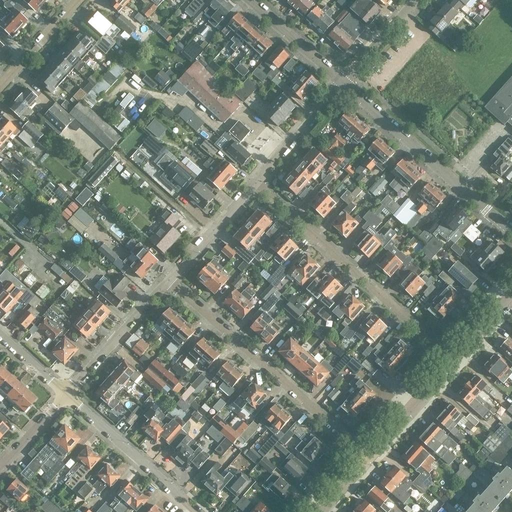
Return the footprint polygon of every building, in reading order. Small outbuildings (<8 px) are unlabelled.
[(44,3),(40,0),(23,0),(36,11),(38,9),(39,9),(43,5),(42,4),(44,3)] [(128,3),(124,0),(112,0),(113,0),(109,4),(119,13),(128,3)] [(140,0),(146,5),(147,4),(148,5),(141,13),(148,19),(158,8),(158,7),(164,0),(140,0)] [(202,0),(194,0),(185,10),(193,17),(191,20),(195,25),(205,14),(200,10),(201,9),(197,6),(202,0)] [(224,0),(215,0),(210,6),(209,6),(204,12),(211,19),(227,2),(224,0)] [(295,7),(296,8),(303,0),(288,0),(287,2),(294,8),(295,7)] [(303,0),(296,8),(298,10),(297,11),(304,17),(314,5),(310,1),(310,0),(303,0)] [(381,12),(368,0),(357,0),(356,2),(356,1),(355,2),(375,19),(381,12)] [(471,0),(455,0),(453,3),(467,15),(469,17),(473,13),(466,7),(471,0)] [(234,8),(227,2),(211,19),(215,22),(221,16),(224,19),(234,8)] [(375,19),(355,2),(349,8),(369,26),(375,19)] [(447,4),(438,14),(450,24),(458,15),(463,19),(467,15),(453,3),(450,6),(447,4)] [(314,24),(315,25),(330,9),(326,6),(322,11),(317,7),(306,19),(313,25),(314,24)] [(12,12),(7,17),(20,29),(22,27),(23,28),(26,24),(25,23),(28,20),(13,7),(10,11),(12,12)] [(330,9),(315,25),(317,27),(316,28),(323,34),(333,22),(329,18),(334,13),(330,9)] [(328,39),(337,47),(340,44),(339,43),(358,22),(350,14),(349,15),(346,12),(341,17),(340,16),(337,20),(341,24),(328,39)] [(110,50),(116,43),(106,34),(113,26),(99,13),(89,24),(103,37),(100,40),(110,50)] [(125,14),(116,23),(124,31),(133,21),(125,14)] [(239,14),(227,27),(222,33),(226,37),(232,30),(236,34),(247,22),(239,14)] [(450,24),(438,14),(430,23),(432,25),(428,29),(442,42),(446,37),(442,33),(450,24)] [(0,26),(12,37),(15,35),(16,36),(19,31),(18,31),(20,29),(7,17),(3,22),(1,20),(0,20),(0,26)] [(256,29),(247,22),(236,34),(241,38),(237,43),(236,42),(227,52),(232,56),(227,61),(256,29)] [(340,44),(337,47),(344,53),(366,28),(358,22),(339,43),(340,44)] [(219,31),(214,26),(205,36),(210,41),(219,31)] [(264,37),(256,29),(227,61),(230,63),(234,59),(235,59),(243,49),(244,50),(248,45),(253,49),(264,37)] [(81,33),(74,41),(88,54),(96,45),(97,44),(87,35),(85,37),(81,33)] [(273,44),(264,37),(253,49),(257,53),(252,58),(257,63),(273,44)] [(181,52),(192,62),(204,48),(193,39),(181,52)] [(97,44),(96,45),(106,55),(110,50),(100,40),(97,44)] [(88,54),(74,41),(67,48),(81,61),(88,54)] [(81,61),(67,48),(60,55),(74,69),(81,61)] [(278,68),(288,57),(279,48),(265,64),(270,68),(273,64),(278,68)] [(74,69),(60,55),(53,63),(68,76),(74,69)] [(203,57),(198,62),(197,61),(175,85),(176,85),(167,95),(181,108),(189,98),(195,103),(190,108),(199,117),(204,111),(221,127),(243,103),(205,69),(210,64),(203,57)] [(296,63),(291,59),(283,68),(288,72),(296,63)] [(118,60),(85,97),(95,105),(127,69),(118,60)] [(68,76),(53,63),(46,70),(61,84),(68,76)] [(246,74),(239,68),(236,71),(243,77),(246,74)] [(263,83),(267,78),(256,69),(252,74),(263,83)] [(272,70),(266,76),(285,92),(289,88),(276,77),(280,72),(276,69),(274,71),(272,70)] [(300,73),(295,79),(310,92),(318,83),(303,69),(300,73)] [(61,84),(46,70),(39,78),(43,82),(42,84),(52,93),(61,84)] [(511,76),(493,98),(505,109),(499,116),(511,126),(511,76)] [(234,94),(244,103),(258,88),(248,78),(234,94)] [(310,92),(295,79),(296,79),(292,83),(293,84),(290,88),(291,90),(303,100),(310,92)] [(93,85),(88,81),(85,84),(90,89),(93,85)] [(28,89),(19,99),(29,108),(38,98),(28,89)] [(120,104),(125,108),(134,96),(130,92),(120,104)] [(76,94),(73,97),(80,103),(81,101),(82,100),(81,99),(81,98),(76,94)] [(282,95),(273,105),(287,117),(295,107),(282,95)] [(80,103),(73,97),(70,101),(75,105),(78,102),(79,103),(80,103)] [(29,108),(19,99),(10,108),(20,117),(29,108)] [(69,112),(70,113),(74,110),(72,108),(73,107),(66,101),(61,106),(69,113),(69,112)] [(74,110),(70,113),(69,115),(75,120),(76,119),(111,150),(123,137),(109,124),(108,126),(81,101),(80,103),(79,103),(74,110)] [(57,104),(55,107),(45,116),(44,115),(47,112),(43,109),(37,115),(42,120),(42,119),(60,136),(72,123),(75,120),(69,115),(57,104)] [(278,127),(287,117),(273,105),(264,114),(278,127)] [(344,130),(343,131),(342,131),(338,135),(333,141),(338,145),(359,121),(349,112),(338,124),(344,130)] [(121,114),(113,124),(122,132),(130,121),(121,114)] [(0,128),(10,138),(14,134),(17,136),(20,132),(4,117),(0,121),(0,128)] [(159,138),(167,129),(157,120),(149,129),(159,138)] [(239,121),(229,133),(236,139),(241,143),(251,132),(239,121)] [(370,131),(359,121),(338,145),(342,149),(347,143),(351,138),(351,139),(352,137),(359,143),(370,131)] [(38,130),(28,122),(23,128),(37,141),(42,135),(38,131),(38,130)] [(10,138),(0,128),(0,142),(3,145),(10,138)] [(37,141),(23,128),(22,129),(24,131),(18,137),(31,149),(38,142),(36,141),(37,141)] [(508,140),(495,155),(500,159),(492,168),(501,176),(511,164),(508,161),(510,159),(507,156),(510,153),(508,151),(511,146),(511,136),(508,140)] [(231,139),(220,151),(224,155),(227,152),(243,166),(251,156),(231,139)] [(373,155),(364,165),(363,166),(362,164),(357,171),(361,174),(355,181),(356,181),(387,146),(379,139),(368,151),(373,155)] [(218,151),(206,141),(200,148),(212,158),(218,151)] [(395,153),(387,146),(356,181),(359,184),(376,165),(383,172),(387,167),(385,165),(395,153)] [(315,150),(307,158),(319,170),(327,161),(315,150)] [(157,165),(165,172),(159,178),(177,194),(182,189),(185,192),(195,180),(195,179),(197,177),(181,163),(170,152),(167,155),(166,154),(157,165)] [(95,187),(119,162),(113,155),(88,180),(95,187)] [(181,163),(197,177),(202,172),(183,155),(179,159),(182,162),(181,163)] [(224,161),(219,166),(214,161),(210,158),(207,161),(228,181),(236,172),(224,161)] [(319,170),(307,158),(304,161),(303,160),(302,160),(301,160),(297,165),(312,178),(316,173),(317,174),(320,170),(319,170)] [(18,170),(6,159),(1,164),(13,175),(18,170)] [(228,181),(207,161),(203,166),(212,174),(208,179),(220,190),(228,181)] [(392,173),(397,177),(393,182),(389,186),(394,190),(412,169),(403,161),(392,173)] [(344,169),(352,174),(355,170),(347,164),(344,169)] [(312,178),(297,165),(293,169),(293,170),(293,171),(294,172),(292,175),(305,186),(305,187),(308,183),(312,178)] [(422,177),(412,169),(394,190),(388,196),(393,200),(399,194),(397,193),(400,189),(401,189),(405,185),(410,190),(422,177)] [(334,178),(329,174),(322,182),(326,186),(334,178)] [(292,175),(291,176),(290,175),(289,175),(287,175),(285,178),(284,180),(285,181),(286,182),(284,183),(297,195),(305,186),(292,175)] [(375,197),(387,183),(382,178),(376,185),(369,192),(375,197)] [(419,195),(421,196),(417,200),(420,203),(417,207),(408,199),(393,216),(405,227),(418,212),(438,190),(430,183),(419,195)] [(199,184),(188,196),(204,210),(214,198),(199,184)] [(334,227),(339,231),(351,218),(348,216),(356,207),(352,203),(356,198),(364,189),(359,185),(351,194),(347,190),(340,198),(348,206),(337,218),(338,219),(333,225),(334,226),(334,227)] [(303,202),(314,190),(311,186),(308,189),(307,188),(299,197),(303,202)] [(76,199),(83,205),(94,193),(86,187),(76,199)] [(316,211),(328,198),(331,194),(329,192),(330,191),(325,187),(315,198),(315,199),(311,204),(312,206),(311,207),(316,211)] [(446,197),(438,190),(418,212),(422,215),(428,209),(426,207),(429,204),(435,209),(446,197)] [(328,198),(316,211),(321,215),(321,214),(324,216),(329,211),(329,212),(340,200),(335,196),(331,200),(328,198)] [(81,207),(68,220),(82,233),(94,219),(81,207)] [(164,223),(149,240),(165,254),(181,236),(172,228),(179,220),(166,208),(158,217),(164,223)] [(457,208),(447,219),(442,224),(436,218),(419,237),(427,244),(434,236),(432,234),(434,232),(438,235),(438,234),(448,242),(450,240),(455,244),(463,235),(472,225),(466,220),(468,218),(457,208)] [(367,222),(366,224),(374,231),(382,222),(381,220),(375,214),(374,214),(370,210),(362,218),(367,222)] [(259,212),(251,221),(263,232),(268,227),(269,228),(272,224),(259,212)] [(351,218),(339,231),(343,235),(344,234),(346,236),(351,231),(352,232),(362,220),(357,215),(353,220),(351,218)] [(111,219),(104,228),(118,241),(124,234),(121,232),(123,230),(111,219)] [(264,233),(263,232),(251,221),(243,229),(256,241),(260,236),(261,236),(264,233)] [(361,251),(373,238),(371,235),(374,231),(366,224),(362,228),(366,231),(360,238),(360,239),(355,244),(357,246),(356,246),(361,251)] [(472,225),(463,235),(473,243),(481,233),(472,225)] [(272,228),(266,235),(267,236),(264,239),(268,242),(276,232),(272,228)] [(257,241),(256,241),(243,229),(235,238),(240,243),(233,251),(229,247),(224,252),(232,258),(236,254),(244,261),(237,269),(242,273),(249,265),(254,258),(256,256),(248,249),(252,244),(253,245),(257,241)] [(379,267),(384,272),(396,258),(393,256),(397,251),(393,247),(396,245),(391,241),(397,234),(392,230),(385,238),(389,242),(384,248),(389,253),(378,265),(379,267)] [(277,241),(271,248),(271,247),(266,252),(267,253),(266,254),(262,250),(256,256),(254,258),(259,262),(263,257),(268,261),(276,252),(279,254),(290,241),(283,236),(278,242),(277,241)] [(373,238),(361,251),(366,255),(366,254),(368,256),(373,251),(374,252),(385,240),(380,236),(376,240),(373,238)] [(444,246),(434,237),(421,251),(431,260),(444,246)] [(130,240),(127,247),(133,250),(136,244),(130,240)] [(290,241),(279,254),(281,256),(276,261),(281,266),(286,261),(292,254),(291,253),(297,247),(290,241)] [(492,242),(483,252),(495,263),(504,253),(492,242)] [(119,258),(104,244),(98,251),(113,264),(119,258)] [(464,252),(455,244),(451,249),(460,257),(464,252)] [(158,261),(140,246),(134,253),(131,251),(130,253),(138,260),(150,270),(151,269),(153,270),(154,270),(158,266),(158,265),(156,263),(158,261)] [(474,262),(487,273),(495,263),(483,252),(479,248),(469,258),(474,262)] [(390,277),(402,264),(406,269),(414,261),(409,256),(407,258),(401,252),(396,258),(384,272),(388,276),(389,275),(390,277)] [(300,261),(294,268),(293,267),(289,272),(289,273),(288,274),(280,266),(267,281),(276,289),(282,282),(281,282),(286,276),(291,280),(292,278),(294,280),(297,276),(295,275),(298,272),(301,275),(313,261),(306,256),(300,262),(300,261)] [(138,260),(134,264),(127,259),(124,262),(142,279),(150,270),(138,260)] [(313,261),(301,275),(303,276),(296,285),(300,288),(295,294),(289,300),(294,304),(299,298),(304,302),(311,294),(303,287),(304,285),(304,286),(308,281),(309,281),(315,274),(314,273),(319,267),(313,261)] [(401,287),(406,291),(418,278),(415,275),(419,271),(415,267),(418,264),(414,261),(406,269),(411,273),(400,285),(402,286),(401,287)] [(198,279),(207,287),(219,273),(214,269),(216,267),(212,263),(198,279)] [(55,264),(51,269),(68,284),(72,280),(55,264)] [(457,266),(452,271),(444,264),(440,268),(454,281),(456,279),(468,290),(477,280),(464,267),(462,270),(457,266)] [(75,266),(69,272),(81,282),(87,276),(75,266)] [(454,281),(440,268),(440,269),(443,272),(438,277),(446,284),(443,287),(447,290),(443,294),(456,306),(457,306),(456,305),(462,298),(457,293),(457,292),(450,286),(454,281)] [(219,273),(207,287),(216,295),(229,279),(225,275),(223,277),(219,273)] [(99,292),(116,307),(126,296),(120,290),(122,288),(123,289),(129,283),(120,275),(112,284),(110,281),(99,292)] [(240,275),(231,285),(237,290),(245,280),(240,275)] [(322,281),(316,288),(312,293),(316,297),(321,292),(323,294),(335,281),(328,275),(323,282),(322,281)] [(418,278),(406,291),(410,295),(411,295),(413,296),(424,284),(428,288),(436,280),(431,276),(428,279),(424,276),(421,280),(418,278)] [(335,281),(323,294),(326,296),(321,301),(326,306),(331,301),(337,294),(336,293),(342,287),(335,281)] [(0,293),(0,306),(17,288),(10,282),(3,290),(0,293)] [(37,292),(43,298),(51,290),(44,284),(37,292)] [(233,311),(252,291),(255,288),(251,284),(244,291),(240,295),(235,290),(224,303),(233,311)] [(273,295),(277,291),(271,286),(271,285),(261,296),(267,301),(273,295)] [(17,288),(0,306),(0,307),(6,313),(20,298),(27,305),(35,296),(26,287),(22,292),(17,288)] [(61,296),(64,300),(70,293),(67,290),(61,296)] [(252,291),(233,311),(243,319),(254,307),(249,303),(253,298),(252,298),(255,294),(252,291)] [(277,299),(281,295),(277,291),(273,295),(277,299)] [(456,306),(443,294),(436,302),(449,314),(456,306)] [(344,301),(338,308),(334,313),(339,317),(343,312),(346,314),(357,301),(351,295),(345,302),(344,301)] [(449,314),(436,302),(432,307),(426,302),(429,299),(425,295),(418,302),(425,308),(435,316),(441,321),(448,314),(449,315),(449,314)] [(39,313),(35,309),(42,301),(36,296),(29,304),(32,307),(18,322),(25,329),(39,313)] [(260,310),(260,309),(265,314),(270,307),(275,302),(270,298),(267,302),(261,297),(254,305),(260,310)] [(97,301),(89,309),(103,321),(110,313),(97,301)] [(357,301),(346,314),(348,316),(344,321),(344,322),(342,325),(345,328),(340,334),(339,334),(336,338),(333,335),(330,338),(329,336),(325,340),(328,343),(331,339),(338,345),(344,338),(348,342),(356,334),(347,326),(348,325),(349,326),(353,321),(359,314),(359,313),(364,307),(357,301)] [(289,302),(284,309),(297,320),(302,314),(289,302)] [(333,314),(325,306),(317,314),(326,322),(333,314)] [(62,332),(68,325),(59,317),(49,308),(43,315),(47,319),(39,328),(54,341),(71,357),(78,350),(61,334),(62,332)] [(103,321),(89,309),(82,317),(95,330),(103,321)] [(157,324),(161,327),(160,328),(165,332),(167,330),(179,317),(170,309),(157,324)] [(95,330),(82,317),(77,323),(71,317),(69,319),(64,314),(62,316),(60,315),(59,317),(68,325),(80,335),(82,333),(88,338),(95,330)] [(251,328),(260,336),(269,325),(272,323),(263,315),(251,328)] [(367,321),(361,327),(356,333),(361,337),(365,331),(368,334),(380,321),(373,315),(367,321)] [(171,342),(187,324),(179,317),(167,330),(163,335),(171,342)] [(306,321),(302,317),(294,326),(298,330),(306,321)] [(288,330),(292,325),(288,321),(283,326),(288,330)] [(380,321),(368,334),(371,336),(366,341),(371,346),(381,334),(381,333),(386,327),(380,321)] [(187,324),(175,337),(171,342),(179,350),(196,332),(187,324)] [(269,325),(260,336),(269,344),(280,332),(276,328),(274,330),(269,325)] [(405,344),(398,338),(392,332),(384,340),(389,344),(391,341),(395,344),(392,347),(407,361),(408,361),(407,360),(414,352),(408,347),(408,346),(408,345),(406,343),(405,344)] [(279,353),(289,361),(300,349),(294,343),(296,342),(292,338),(279,353)] [(201,360),(213,347),(204,339),(187,359),(195,366),(201,360)] [(132,350),(141,357),(149,347),(141,340),(132,350)] [(500,348),(511,358),(511,343),(508,340),(500,348)] [(71,357),(54,341),(47,349),(65,365),(71,357)] [(400,369),(385,355),(384,356),(381,353),(385,349),(379,343),(373,350),(369,346),(362,354),(366,358),(371,352),(374,354),(373,355),(379,359),(376,363),(386,371),(392,376),(399,369),(400,369)] [(213,347),(201,360),(206,364),(204,366),(208,369),(221,354),(213,347)] [(407,361),(392,347),(385,355),(400,369),(407,361)] [(300,349),(289,361),(298,370),(311,355),(307,351),(305,353),(300,349)] [(495,354),(489,361),(508,378),(511,373),(511,372),(509,369),(507,371),(504,367),(506,364),(495,354)] [(311,355),(298,370),(308,378),(319,365),(314,360),(316,358),(311,355)] [(338,365),(342,369),(350,360),(346,356),(338,365)] [(352,358),(346,365),(357,375),(363,367),(352,358)] [(161,391),(167,385),(172,390),(179,382),(155,360),(148,368),(149,369),(143,375),(161,391)] [(377,371),(365,360),(361,365),(373,375),(377,371)] [(119,366),(117,369),(130,381),(131,380),(134,383),(142,375),(131,365),(130,366),(125,361),(120,367),(119,366)] [(508,378),(489,361),(483,367),(494,378),(497,375),(501,378),(499,380),(503,383),(508,378)] [(176,362),(170,369),(182,379),(188,373),(176,362)] [(222,379),(225,382),(237,369),(230,362),(214,380),(218,383),(222,379)] [(319,365),(308,378),(317,386),(330,372),(326,369),(325,370),(319,365)] [(0,367),(0,385),(9,376),(0,367)] [(130,381),(117,369),(110,377),(123,389),(130,381)] [(237,369),(225,382),(228,385),(224,389),(228,393),(244,375),(237,369)] [(206,379),(201,374),(190,387),(180,398),(185,402),(206,379)] [(330,385),(335,389),(328,396),(334,402),(342,394),(336,388),(344,379),(339,375),(330,385)] [(476,375),(470,382),(481,392),(484,389),(488,393),(492,389),(476,375)] [(18,384),(9,376),(0,385),(0,395),(4,399),(6,397),(18,384)] [(123,389),(110,377),(102,384),(116,397),(123,389)] [(206,379),(185,402),(189,406),(211,383),(206,379)] [(357,384),(358,385),(354,390),(369,404),(370,403),(369,402),(376,395),(370,389),(360,380),(357,384)] [(481,392),(470,382),(469,381),(463,388),(464,389),(488,411),(489,412),(493,408),(487,403),(486,403),(478,396),(481,392)] [(245,408),(249,403),(261,390),(254,383),(249,389),(246,386),(235,399),(245,408)] [(27,392),(18,384),(6,397),(11,402),(10,403),(13,407),(15,405),(27,392)] [(116,397),(102,384),(100,387),(101,388),(96,393),(101,398),(101,399),(112,409),(115,405),(112,401),(116,397)] [(488,411),(464,389),(458,396),(469,405),(482,418),(488,411)] [(261,390),(249,403),(245,408),(252,414),(268,396),(261,390)] [(369,404),(354,390),(347,398),(362,411),(369,404)] [(27,392),(15,405),(24,413),(36,400),(27,392)] [(362,411),(347,398),(346,398),(344,396),(341,400),(342,400),(338,405),(348,414),(348,413),(354,419),(361,411),(362,412),(362,411)] [(153,401),(149,397),(142,405),(147,409),(153,401)] [(214,408),(218,412),(225,404),(221,400),(214,408)] [(143,414),(149,421),(147,423),(148,423),(142,429),(150,436),(161,423),(165,418),(165,415),(159,410),(160,409),(153,403),(143,414)] [(449,404),(442,412),(454,422),(456,419),(471,431),(479,422),(469,413),(469,414),(462,407),(458,412),(449,404)] [(511,404),(507,411),(511,415),(511,417),(509,421),(507,419),(503,423),(511,430),(511,404)] [(268,429),(284,411),(277,405),(261,422),(265,426),(268,429)] [(292,418),(284,411),(268,429),(272,432),(276,435),(292,418)] [(454,422),(442,412),(436,419),(461,442),(465,437),(451,425),(454,422)] [(138,418),(133,413),(125,422),(131,426),(138,418)] [(189,420),(184,415),(175,425),(181,429),(189,420)] [(216,415),(209,422),(222,434),(228,426),(216,415)] [(253,422),(243,433),(240,436),(247,442),(260,428),(253,422)] [(312,435),(309,439),(304,435),(306,433),(300,428),(301,426),(296,422),(290,429),(321,457),(328,450),(322,444),(312,435)] [(161,423),(150,436),(157,442),(162,436),(163,437),(172,427),(168,423),(165,426),(161,423)] [(432,423),(426,431),(437,441),(448,451),(451,448),(454,450),(457,446),(451,440),(449,443),(444,439),(447,436),(432,423)] [(503,424),(493,435),(502,443),(511,432),(503,424)] [(65,425),(34,460),(41,468),(73,432),(65,425)] [(228,426),(222,434),(233,444),(240,436),(228,426)] [(321,457),(290,429),(289,430),(296,436),(291,441),(298,447),(302,442),(308,447),(305,450),(302,447),(298,451),(308,460),(308,459),(314,465),(321,457)] [(437,441),(426,431),(419,439),(441,459),(448,451),(437,441)] [(35,474),(29,482),(41,469),(46,473),(42,478),(49,484),(66,465),(61,461),(81,440),(73,432),(41,468),(35,474)] [(220,433),(209,445),(216,452),(227,440),(220,433)] [(258,452),(264,458),(279,441),(273,436),(258,452)] [(172,456),(179,462),(191,450),(187,446),(190,443),(186,439),(177,449),(177,450),(172,456)] [(227,440),(216,452),(222,457),(233,445),(227,440)] [(415,442),(409,450),(420,460),(423,457),(426,459),(430,455),(415,442)] [(490,456),(499,464),(511,451),(502,443),(490,456)] [(194,446),(191,450),(179,462),(187,469),(190,465),(197,472),(208,459),(194,446)] [(66,477),(70,479),(65,485),(94,453),(87,447),(77,459),(80,461),(66,477)] [(420,460),(409,450),(402,458),(420,474),(417,478),(429,489),(433,485),(427,480),(431,476),(417,463),(420,460)] [(288,451),(283,457),(288,461),(293,455),(288,451)] [(101,459),(94,453),(65,485),(75,494),(87,481),(85,480),(85,477),(101,459)] [(253,458),(259,464),(271,475),(276,469),(264,458),(263,458),(257,453),(253,458)] [(457,457),(449,466),(466,481),(473,472),(457,457)] [(34,460),(27,467),(35,474),(41,468),(34,460)] [(299,482),(306,474),(296,465),(292,462),(288,467),(292,470),(289,473),(299,482)] [(100,479),(93,487),(87,481),(75,494),(85,503),(95,492),(114,471),(107,464),(97,476),(100,479)] [(202,482),(210,489),(221,476),(217,473),(220,469),(216,466),(207,476),(202,482)] [(393,466),(386,474),(412,498),(413,497),(406,492),(413,485),(424,495),(429,489),(417,478),(413,483),(405,476),(393,466)] [(27,467),(21,475),(29,482),(35,474),(27,467)] [(502,502),(511,491),(511,471),(507,467),(500,475),(499,474),(493,481),(494,482),(488,490),(502,502)] [(221,476),(210,489),(217,495),(222,490),(223,490),(225,488),(237,498),(252,482),(239,470),(231,479),(228,476),(225,480),(221,476)] [(114,471),(95,492),(99,496),(108,486),(111,489),(121,477),(114,471)] [(412,498),(386,474),(379,482),(390,493),(393,489),(402,497),(409,502),(412,498)] [(281,478),(279,480),(273,475),(269,479),(275,485),(271,489),(283,500),(288,494),(285,491),(289,487),(286,485),(287,483),(281,478)] [(20,502),(30,491),(17,481),(8,491),(20,502)] [(119,496),(110,506),(107,503),(98,511),(111,511),(133,488),(126,481),(116,493),(119,496)] [(375,487),(368,496),(385,511),(388,511),(390,510),(384,503),(388,499),(375,487)] [(133,488),(111,511),(118,511),(127,503),(129,506),(140,494),(133,488)] [(468,511),(493,511),(502,502),(488,490),(480,498),(479,496),(473,503),(475,504),(468,511)] [(140,494),(129,506),(130,507),(125,511),(132,511),(134,510),(136,511),(147,500),(140,494)] [(13,511),(14,511),(17,510),(18,508),(4,495),(0,499),(0,500),(9,508),(13,511)] [(244,497),(240,501),(252,511),(271,511),(260,502),(256,508),(244,497)] [(40,508),(40,509),(44,511),(54,511),(58,508),(56,506),(48,499),(40,508)] [(414,505),(412,507),(403,499),(399,504),(407,511),(413,511),(417,508),(414,505)] [(61,501),(56,506),(58,508),(60,510),(65,504),(61,501)] [(252,511),(240,501),(236,505),(243,511),(252,511)] [(363,501),(356,509),(359,511),(374,511),(375,511),(363,501)]
